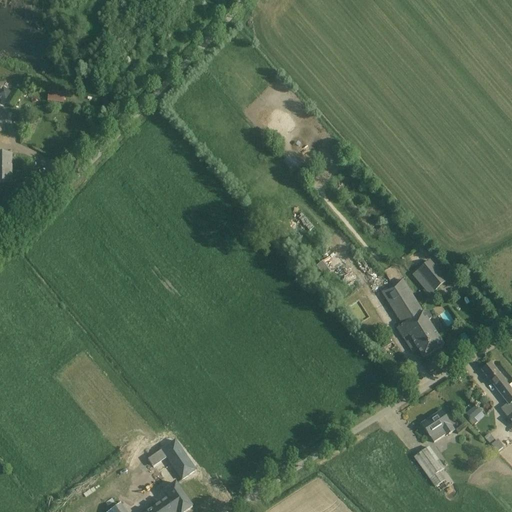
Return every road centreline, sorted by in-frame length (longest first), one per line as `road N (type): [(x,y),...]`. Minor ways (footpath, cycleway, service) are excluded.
road 1 (unclassified): [(242,0),(80,171),(0,240)]
road 2 (unclassified): [(225,511),(511,336)]
